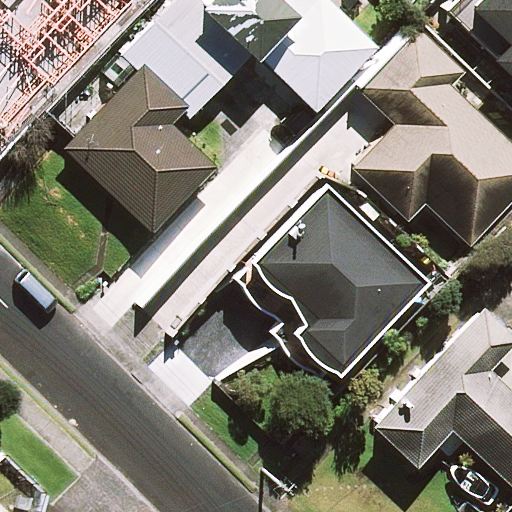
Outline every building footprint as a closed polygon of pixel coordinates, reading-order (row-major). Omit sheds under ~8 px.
[(114,10),(103,0),(0,0),(0,106),(9,115),(114,10)] [(286,2),(284,0),(194,0),(241,47),(286,2)] [(369,41),(326,0),(305,0),(254,52),(307,104),(369,41)] [(511,0),(461,0),(496,33),(482,49),(511,77),(511,0)] [(458,67),(413,24),(354,86),(389,120),(347,164),(402,216),(419,198),(462,239),(511,187),(511,141),(446,79),(458,67)] [(164,120),(179,104),(134,62),(58,143),(145,225),(206,159),(164,120)] [(227,273),(278,323),(268,333),(312,376),(322,366),(327,370),(418,276),(317,179),(227,273)] [(511,330),(477,298),(366,421),(409,459),(442,422),(510,483),(511,480),(511,330)]
